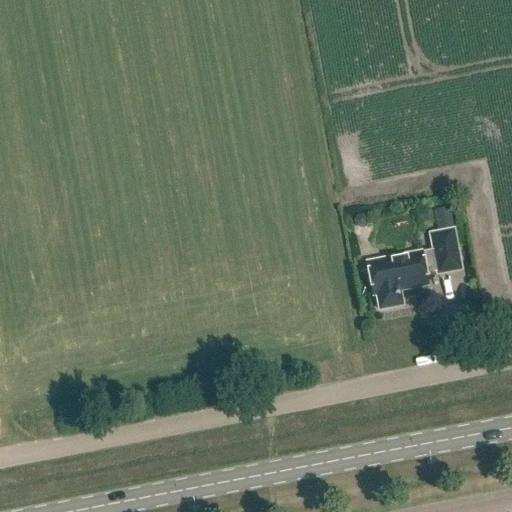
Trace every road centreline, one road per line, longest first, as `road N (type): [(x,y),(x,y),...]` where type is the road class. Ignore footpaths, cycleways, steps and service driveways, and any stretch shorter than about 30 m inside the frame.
road 1 (unclassified): [(0,459),(511,360)]
road 2 (secondary): [(80,511),(511,430)]
